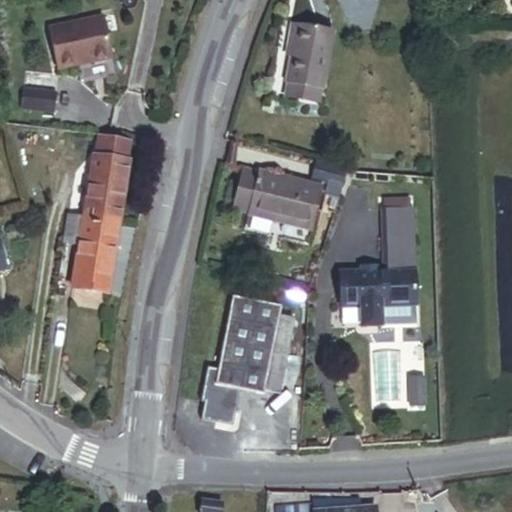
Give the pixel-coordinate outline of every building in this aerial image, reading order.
[(112,54),(104,13),(55,21),(63,63),(112,54)] [(269,82),(303,94),(324,35),(290,23),(269,82)] [(12,96),(58,105),(62,86),(16,77),(12,96)] [(264,96),(298,108),(303,94),(269,82),(264,96)] [(119,152),(123,135),(87,128),(84,146),(119,152)] [(72,207),(109,213),(120,152),(119,152),(84,146),(83,146),(72,207)] [(221,209),(237,170),(222,163),(206,202),(221,209)] [(280,233),(296,194),(237,170),(221,209),(280,233)] [(312,207),(323,185),(300,173),(293,186),(305,193),(301,201),(312,207)] [(68,228),(72,207),(62,205),(59,226),(68,228)] [(96,287),(109,213),(72,207),(68,228),(59,280),(96,287)] [(370,323),(405,322),(402,222),(373,223),(375,289),(366,289),(348,290),(327,291),(328,324),(347,323),(348,344),(370,343),(370,323)] [(348,290),(366,289),(366,280),(348,280),(348,290)] [(267,392),(277,315),(259,313),(260,305),(214,299),(204,373),(193,372),(189,406),(193,406),(190,424),(222,429),(227,392),(251,395),(251,390),(267,392)] [(193,511),(201,511),(214,511),(216,498),(195,496),(193,511)] [(309,511),(373,511),(372,496),(309,503),(309,511)]
